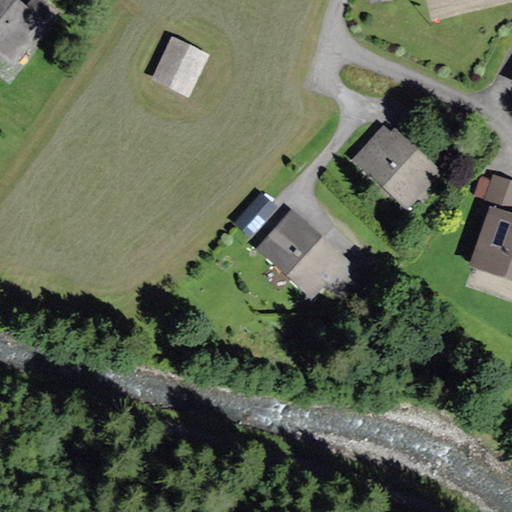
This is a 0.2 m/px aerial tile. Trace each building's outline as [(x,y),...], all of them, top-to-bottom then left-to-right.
[(33,0),(24,12),(9,0),(0,0),(0,55),(13,66),(55,15),(36,0),(33,0)] [(204,59),(173,44),(155,83),(186,98),(204,59)] [(391,134),(384,128),(355,160),(407,207),(440,171),(394,131),(391,134)] [(511,277),(511,182),(494,177),(480,217),(488,220),(472,264),(511,277)] [(276,209),(262,196),(237,221),(252,235),(276,209)] [(343,259),(292,214),(261,249),(311,294),(323,280),(343,259)]
